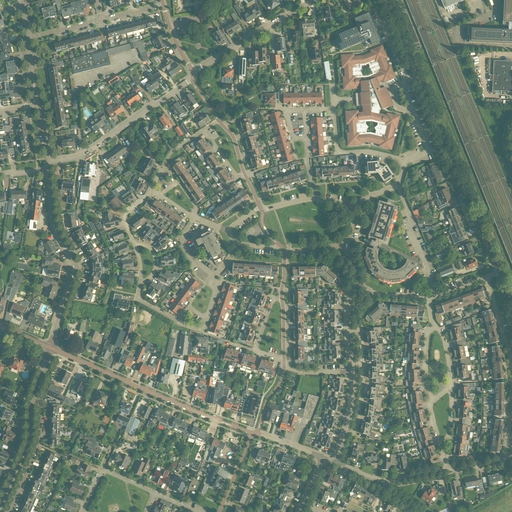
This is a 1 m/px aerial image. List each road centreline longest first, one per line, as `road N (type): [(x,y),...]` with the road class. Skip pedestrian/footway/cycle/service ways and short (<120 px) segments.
road 1 (residential): [(51,347),(224,423)]
road 2 (tertiary): [(51,347),(73,265),(53,226),(46,168)]
road 3 (tertiary): [(50,162),(82,154),(191,80),(192,71)]
road 4 (residential): [(445,145),(385,0)]
road 5 (residential): [(139,284),(137,299),(198,330),(217,290),(208,283),(214,275)]
road 6 (residential): [(192,71),(314,0)]
road 7 (residential): [(498,273),(445,145)]
road 8 (residential): [(8,511),(37,444),(39,400),(31,397)]
